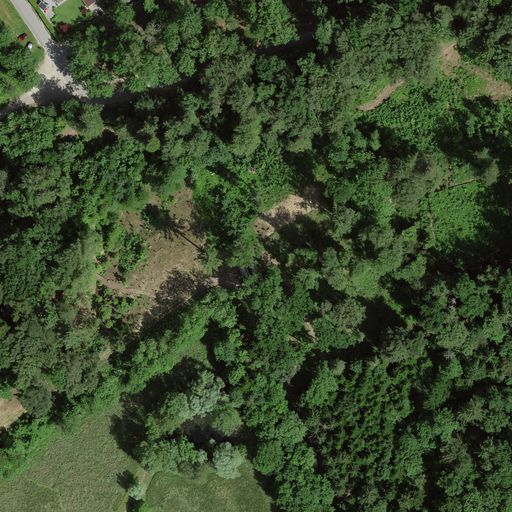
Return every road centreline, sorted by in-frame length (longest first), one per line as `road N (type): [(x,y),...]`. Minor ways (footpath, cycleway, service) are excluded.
road 1 (unclassified): [(73,82),(89,99),(100,98),(359,20),(470,0)]
road 2 (track): [(336,511),(236,290)]
